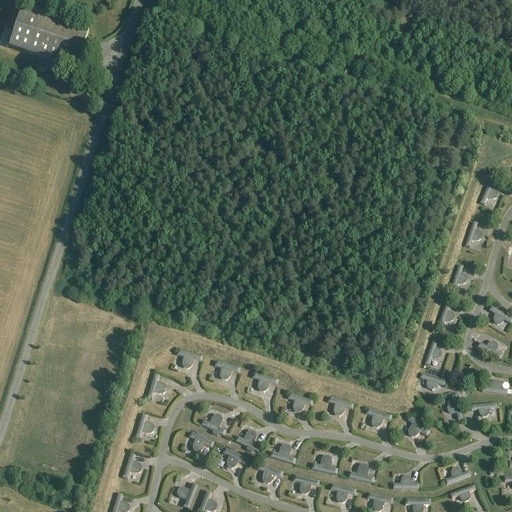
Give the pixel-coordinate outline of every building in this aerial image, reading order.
[(76,71),(89,31),(22,9),(14,33),(6,31),(1,46),(76,71)] [(494,184),(490,182),(479,205),(484,207),(487,201),(489,202),(492,202),(495,201),(497,197),(496,194),(494,192),(491,191),(494,184)] [(477,225),(472,224),(464,248),(469,250),(471,243),(473,243),(476,243),(480,242),(481,238),(479,235),(477,233),(474,232),(477,225)] [(507,274),(506,257),(497,258),(498,275),(507,274)] [(463,269),(458,267),(450,292),(454,293),(457,286),(459,287),(462,287),(465,285),(466,282),(465,279),(463,277),(460,276),(463,269)] [(450,306),(445,304),(437,329),(442,330),(444,323),(446,324),(449,324),(452,323),(453,319),(452,316),(450,314),(447,313),(450,306)] [(511,326),(511,324),(511,320),(492,308),(489,312),(496,316),(494,318),(494,321),(495,324),(498,326),(502,326),(504,324),(505,322),(511,326)] [(437,344),(432,342),(424,366),(428,368),(431,361),(433,362),(436,362),(439,360),(440,357),(439,354),(437,352),(434,351),(437,344)] [(498,348),(497,345),(493,343),(490,344),(488,346),(487,348),(480,344),(478,349),(500,361),(503,357),(496,353),(498,351),(498,348)] [(200,363),(202,357),(178,349),(176,356),(183,358),(182,363),(182,367),(183,369),(187,370),(190,369),(191,366),(193,361),(200,363)] [(238,374),(240,368),(216,361),(214,367),(221,369),(219,374),(219,378),(221,381),(225,382),(227,381),(229,378),(231,372),(238,374)] [(165,373),(175,375),(177,364),(167,362),(165,373)] [(276,386),(278,380),(254,373),(252,379),(259,381),(257,386),(257,390),(259,393),(263,394),(265,392),(267,390),(269,384),(276,386)] [(158,377),(152,375),(145,399),(152,401),(154,394),(159,395),(162,395),(165,394),(166,390),(165,387),(162,385),(156,384),(158,377)] [(444,389),(446,384),(421,376),(420,381),(427,383),(426,385),(426,388),(428,391),(431,392),(434,391),(436,389),(437,386),(444,389)] [(482,389),(481,395),(506,397),(507,392),(500,392),(500,389),(499,386),(497,383),(493,383),(491,385),(489,388),(489,390),(482,389)] [(311,407),(313,401),(289,393),(287,400),(294,402),(293,407),(293,411),(294,413),(298,414),(301,413),(302,410),(304,405),(311,407)] [(458,422),(463,420),(456,396),(451,397),(453,404),(451,405),(449,406),(447,409),(448,413),(451,415),(453,415),(456,414),(458,422)] [(352,410),(354,404),(329,397),(328,403),(335,405),(333,410),(333,414),(335,417),(339,418),(341,417),(343,414),(345,408),(352,410)] [(443,421),(441,404),(431,405),(433,423),(443,421)] [(496,411),(495,406),(470,408),(470,412),(477,412),(478,414),(479,417),(482,420),(485,419),(488,417),(488,414),(488,411),(496,411)] [(288,410),(271,408),(270,418),(287,419),(288,410)] [(390,422),(392,416),(367,408),(366,415),(373,417),(371,422),(371,426),(373,428),(377,429),(379,428),(381,425),(383,420),(390,422)] [(146,416),(140,415),(133,439),(139,441),(141,434),(146,435),(150,435),(153,434),(154,430),(153,427),(150,425),(144,424),(146,416)] [(202,421),(200,427),(223,438),(225,433),(219,429),(221,424),(222,421),(220,418),(217,416),(214,417),(212,419),(209,425),(202,421)] [(426,438),(430,433),(411,416),(407,421),(413,426),(409,430),(407,433),(408,436),(411,439),(413,439),(416,437),(420,433),(426,438)] [(211,449),(214,443),(191,432),(188,438),(195,441),(193,446),(192,450),(193,453),(197,454),(200,453),(202,451),(204,446),(211,449)] [(236,438),(233,443),(256,455),(259,449),(252,446),(255,441),(255,437),(254,434),(251,432),(248,433),(245,436),(243,441),(236,438)] [(271,454),(270,461),(294,466),(296,460),(289,458),(290,453),(289,449),(288,447),(284,446),(281,447),(280,450),(278,456),(271,454)] [(245,464),(248,459),(224,448),(222,454),(229,457),(227,462),(226,466),(227,468),(231,470),(234,469),(236,467),(238,461),(245,464)] [(134,456),(128,454),(121,479),(127,481),(129,473),(134,475),(138,475),(141,473),(142,469),(140,467),(137,465),(132,463),(134,456)] [(312,465),(311,472),(336,477),(337,471),(330,469),(331,464),(331,460),(329,458),(325,457),(323,458),(321,461),(320,467),(312,465)] [(220,475),(222,461),(212,460),(210,474),(220,475)] [(281,479),(283,473),(259,464),(257,470),(264,472),(262,477),(262,481),(263,484),(267,485),(269,484),(272,481),(274,476),(281,479)] [(349,474),(347,481),(372,487),(374,480),(366,479),(368,473),(367,470),(366,467),(362,466),(359,468),(358,471),(356,476),(349,474)] [(463,475),(462,473),(460,471),(457,469),(453,471),(451,474),(452,477),(452,479),(445,482),(447,486),(471,478),(469,472),(463,475)] [(318,487),(319,481),(295,476),(293,482),(300,484),(299,489),(300,493),(301,495),(305,496),(308,494),(309,491),(311,486),(318,487)] [(412,486),(412,483),(411,480),(409,478),(404,478),(402,480),(401,483),(401,486),(394,486),(394,491),(419,491),(419,485),(412,486)] [(183,507),(188,509),(198,485),(192,483),(189,490),(184,488),(180,488),(177,489),(176,493),(177,495),(180,498),(185,500),(183,507)] [(355,497),(356,491),(331,485),(330,491),(337,493),(336,498),(336,502),(338,504),(342,505),(344,504),(346,501),(347,495),(355,497)] [(470,500),(470,496),(470,494),(477,492),(475,487),(451,496),(452,500),(459,498),(460,500),(462,503),(465,504),(469,503),(470,500)] [(211,493),(206,491),(196,511),(203,511),(205,510),(210,511),(211,511),(213,511),(216,511),(218,507),(217,505),(214,502),(209,500),(211,493)] [(171,506),(173,494),(161,492),(159,504),(171,506)] [(392,505),(393,499),(368,493),(367,500),(374,501),(373,506),(373,510),(374,511),(381,511),(383,509),(384,504),(392,505)] [(122,496),(116,494),(110,511),(129,511),(130,509),(129,507),(126,505),(120,503),(122,496)] [(431,506),(431,500),(405,499),(405,506),(413,506),(413,511),(423,511),(423,506),(431,506)]
